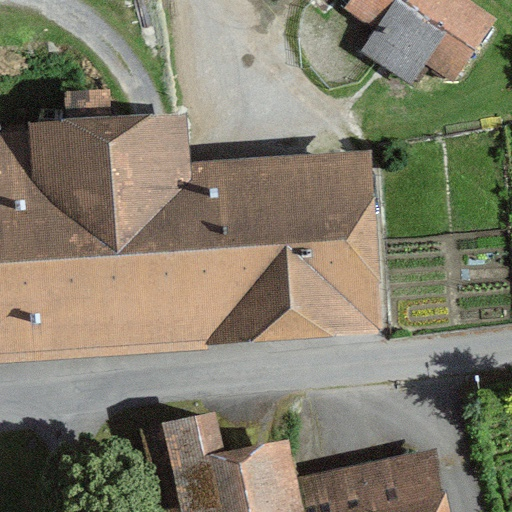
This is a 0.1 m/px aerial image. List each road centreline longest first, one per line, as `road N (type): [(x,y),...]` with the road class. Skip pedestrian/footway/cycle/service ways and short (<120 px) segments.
road 1 (unclassified): [(511,338),(53,386)]
road 2 (unclassified): [(82,511),(53,386)]
